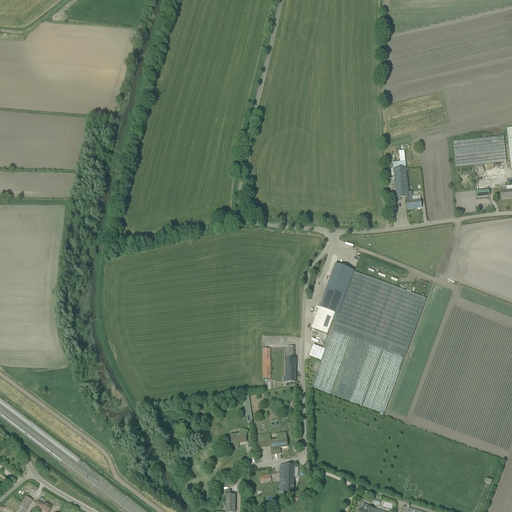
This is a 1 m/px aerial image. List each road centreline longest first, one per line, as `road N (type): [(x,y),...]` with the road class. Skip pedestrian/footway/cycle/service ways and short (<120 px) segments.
road 1 (unclassified): [(238,511),(246,469),(304,455),(304,286),(332,231)]
road 2 (unclassified): [(332,231),(238,217),(248,132),(281,0)]
road 3 (unclassified): [(332,231),(511,212)]
